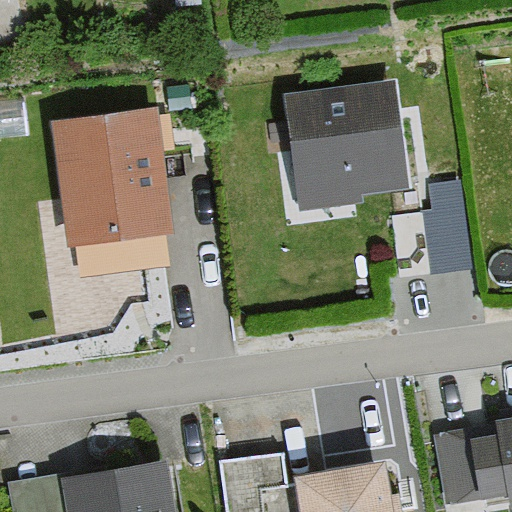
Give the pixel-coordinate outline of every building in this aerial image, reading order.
[(389,203),(374,87),(273,100),(288,216),(389,203)] [(154,240),(139,116),(39,127),(54,252),(154,240)] [(460,277),(453,190),(418,193),(425,279),(460,277)] [(417,280),(412,218),(383,220),(388,282),(417,280)] [(511,426),(480,430),(482,443),(429,450),(436,510),(493,502),(494,511),(504,511),(511,511),(511,426)] [(274,511),(268,460),(212,468),(217,511),(274,511)] [(160,511),(153,471),(50,487),(49,480),(0,487),(0,504),(1,511),(160,511)] [(376,511),(369,471),(277,487),(281,511),(376,511)]
